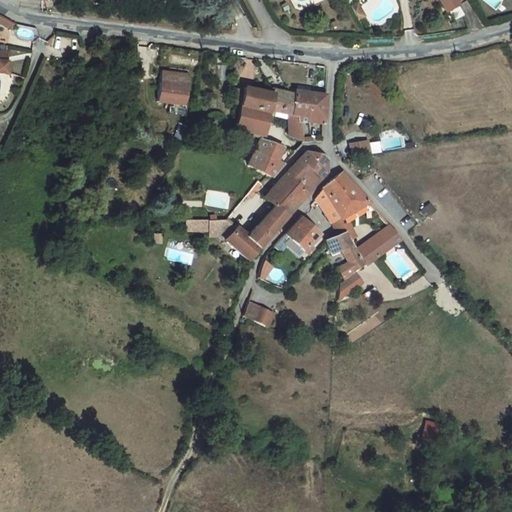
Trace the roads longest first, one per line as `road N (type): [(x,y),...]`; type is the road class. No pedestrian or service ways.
road 1 (unclassified): [(0,9),(54,34),(279,57)]
road 2 (track): [(246,289),(159,511)]
road 3 (unclassified): [(333,59),(424,55),(511,33)]
road 4 (residential): [(333,166),(442,282)]
road 5 (residential): [(333,166),(246,289)]
